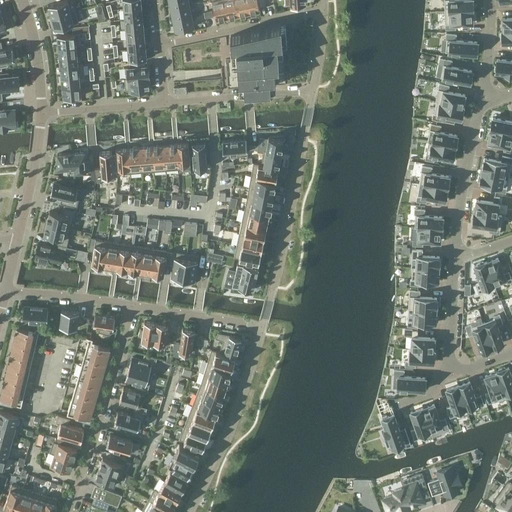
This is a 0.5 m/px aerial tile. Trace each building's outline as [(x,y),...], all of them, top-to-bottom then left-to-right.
[(75,10),(71,11),(67,0),(65,0),(48,5),(51,17),(75,10)] [(122,0),(124,9),(142,7),(141,0),(122,0)] [(169,0),(171,8),(189,5),(187,0),(169,0)] [(227,17),(223,0),(212,0),(216,19),(227,17)] [(234,0),(223,0),(227,17),(238,15),(234,0)] [(234,0),(238,15),(249,12),(246,0),(234,0)] [(257,0),(246,0),(249,12),(260,10),(257,0)] [(447,0),(448,11),(471,10),(470,0),(447,0)] [(171,8),(173,19),(191,15),(189,5),(171,8)] [(142,7),(124,9),(125,19),(143,17),(142,7)] [(55,29),(79,22),(75,10),(51,17),(55,29)] [(449,23),(444,24),(444,30),(455,29),(455,24),(472,23),(471,10),(448,11),(449,23)] [(193,26),(191,15),(173,19),(176,30),(193,26)] [(143,17),(125,19),(126,29),(144,27),(143,17)] [(511,17),(501,17),(501,30),(511,29),(511,17)] [(86,32),(90,32),(89,25),(72,26),(73,33),(80,33),(86,32)] [(281,25),(231,35),(231,46),(236,45),(239,77),(244,77),(245,88),(271,86),(270,75),(275,75),(274,64),(279,63),(277,42),(283,41),(281,25)] [(144,27),(126,29),(126,33),(127,39),(145,37),(144,27)] [(511,29),(501,30),(502,43),(511,42),(511,29)] [(81,44),(80,33),(73,33),(57,35),(58,46),(81,44)] [(445,33),(444,39),(449,40),(448,53),(475,55),(476,42),(455,40),(455,34),(445,33)] [(128,49),(146,47),(145,37),(127,39),(128,48),(128,49)] [(59,56),(77,54),(76,45),(81,44),(58,46),(59,56)] [(0,62),(15,59),(12,47),(0,49),(0,62)] [(146,47),(128,49),(129,60),(147,59),(146,47)] [(83,64),(78,64),(77,54),(59,56),(60,66),(83,64)] [(441,59),(440,65),(444,66),(442,78),(468,83),(471,70),(450,66),(451,61),(441,59)] [(511,60),(496,59),(495,72),(511,74),(511,60)] [(61,77),(84,74),(83,64),(60,66),(61,77)] [(148,65),(125,67),(126,78),(124,78),(124,79),(149,76),(148,65)] [(0,99),(3,99),(2,90),(20,88),(19,86),(20,86),(19,82),(19,79),(18,75),(18,73),(9,74),(9,72),(0,72),(0,99)] [(84,74),(61,77),(62,87),(80,85),(79,75),(84,75),(84,74)] [(150,87),(149,76),(124,79),(125,90),(136,89),(137,93),(144,92),(143,88),(150,87)] [(438,84),(437,90),(442,91),(439,103),(462,107),(464,95),(447,91),(449,86),(438,84)] [(80,85),(62,87),(63,98),(81,96),(80,85)] [(432,114),(431,120),(441,122),(442,116),(459,120),(462,107),(439,103),(437,114),(432,114)] [(0,129),(8,129),(8,128),(16,127),(15,109),(0,109),(0,129)] [(511,121),(492,117),(489,130),(511,134),(511,121)] [(430,124),(429,130),(434,131),(431,143),(454,148),(456,135),(439,132),(441,126),(430,124)] [(511,134),(489,130),(487,142),(504,146),(503,151),(511,153),(511,146),(510,146),(511,135),(511,134)] [(266,151),(281,153),(284,135),(268,136),(266,150),(266,151)] [(248,155),(247,150),(246,138),(222,140),(223,152),(236,151),(237,156),(248,155)] [(191,168),(188,143),(176,144),(178,169),(191,168)] [(424,154),(423,160),(433,162),(434,157),(451,160),(454,148),(431,143),(429,155),(424,154)] [(176,144),(164,145),(166,170),(178,169),(176,144)] [(193,145),(194,169),(206,168),(205,144),(193,145)] [(166,170),(164,145),(152,146),(154,171),(166,170)] [(152,146),(140,147),(142,172),(154,171),(152,146)] [(140,147),(128,148),(130,173),(142,172),(140,147)] [(130,173),(128,148),(116,149),(118,174),(130,173)] [(253,163),(278,168),(281,153),(266,151),(266,150),(264,150),(261,164),(253,163)] [(85,151),(73,152),(75,172),(91,171),(90,161),(86,162),(85,151)] [(101,168),(95,168),(96,181),(103,181),(103,176),(114,175),(112,151),(100,152),(101,168)] [(57,154),(55,169),(74,168),(75,172),(73,152),(57,154)] [(484,158),(481,171),(504,175),(506,163),(511,164),(511,158),(511,157),(502,156),(501,161),(484,158)] [(251,175),(276,179),(278,168),(253,163),(251,175)] [(421,166),(420,172),(425,173),(423,185),(446,189),(448,176),(431,173),(432,168),(421,166)] [(481,171),(479,183),(496,186),(495,192),(505,194),(506,188),(502,187),(504,175),(481,171)] [(251,175),(249,187),(274,191),(276,179),(251,175)] [(60,184),(54,183),(51,194),(62,197),(60,203),(77,207),(81,189),(60,184)] [(417,196),(416,203),(426,204),(427,199),(444,201),(446,189),(423,185),(421,197),(417,196)] [(247,198),(271,203),(274,191),(249,187),(247,198)] [(476,200),(474,213),(497,216),(499,204),(503,204),(504,198),(494,197),(493,202),(476,200)] [(271,205),(271,203),(247,198),(244,209),(269,215),(270,210),(271,210),(272,205),(271,205)] [(47,214),(45,222),(71,228),(75,211),(64,208),(62,214),(50,211),(49,214),(47,214)] [(244,209),(242,221),(266,226),(269,215),(244,209)] [(414,210),(414,216),(419,216),(418,228),(441,229),(442,217),(425,216),(425,210),(414,210)] [(474,213),(472,225),(489,228),(488,233),(499,235),(500,229),(495,228),(497,216),(474,213)] [(242,221),(239,233),(264,238),(266,226),(242,221)] [(67,246),(71,228),(45,222),(43,230),(45,231),(44,234),(57,237),(55,243),(67,246)] [(413,240),(412,246),(423,247),(423,241),(440,242),(441,229),(418,228),(417,240),(413,240)] [(237,245),(261,250),(264,238),(239,233),(237,245)] [(104,266),(108,241),(96,239),(92,264),(104,266)] [(116,268),(120,243),(108,241),(104,266),(116,268)] [(51,245),(41,243),(40,247),(38,246),(35,257),(38,257),(37,259),(47,262),(48,260),(60,263),(62,254),(75,257),(77,249),(59,244),(58,248),(51,246),(51,245)] [(128,270),(132,245),(120,243),(116,268),(128,270)] [(139,272),(143,247),(132,245),(128,270),(139,272)] [(259,262),(261,250),(237,245),(234,257),(259,262)] [(143,247),(139,272),(151,274),(155,249),(143,247)] [(155,249),(151,274),(164,276),(168,251),(155,249)] [(412,250),(411,256),(416,256),(416,268),(439,270),(439,257),(422,256),(423,250),(412,250)] [(183,278),(187,253),(175,251),(171,276),(183,278)] [(208,252),(206,259),(215,261),(217,254),(208,252)] [(187,253),(183,278),(195,280),(199,255),(187,253)] [(498,258),(486,262),(494,284),(505,280),(507,285),(511,282),(511,280),(509,272),(504,274),(498,258)] [(486,262),(474,266),(482,288),(494,284),(486,262)] [(259,267),(243,263),(243,264),(244,264),(243,266),(237,264),(232,286),(245,289),(246,288),(253,289),(258,267),(259,267)] [(410,280),(410,286),(421,287),(421,281),(438,282),(439,270),(416,268),(415,281),(410,280)] [(409,291),(409,297),(414,297),(413,310),(436,311),(437,298),(420,297),(420,292),(409,291)] [(24,306),(23,318),(47,320),(48,308),(24,306)] [(59,326),(77,328),(79,312),(61,310),(59,326)] [(408,321),(407,328),(418,328),(418,323),(436,324),(436,311),(413,310),(412,322),(408,321)] [(95,313),(93,325),(100,326),(98,331),(110,335),(112,328),(113,328),(115,316),(95,313)] [(496,321),(484,325),(492,347),(504,343),(498,326),(503,325),(500,314),(494,316),(496,321)] [(140,329),(135,346),(141,347),(142,341),(153,342),(156,323),(144,321),(143,329),(140,329)] [(156,323),(153,342),(169,345),(170,333),(167,333),(168,325),(156,323)] [(471,325),(465,327),(469,337),(474,335),(480,351),(492,347),(484,325),(473,329),(471,325)] [(40,329),(36,328),(35,330),(17,326),(14,338),(36,344),(40,329)] [(172,355),(179,356),(180,351),(191,353),(195,329),(183,328),(180,343),(174,342),(172,355)] [(407,331),(407,338),(412,338),(411,350),(434,351),(435,339),(418,338),(418,332),(407,331)] [(54,332),(52,340),(72,345),(74,337),(54,332)] [(235,357),(241,338),(235,336),(235,335),(217,332),(216,338),(223,340),(220,352),(224,353),(224,354),(235,357)] [(11,350),(34,355),(36,344),(14,338),(11,350)] [(85,353),(107,359),(110,347),(92,342),(93,339),(89,338),(85,353)] [(224,353),(220,352),(211,349),(207,361),(232,369),(235,357),(224,354),(224,353)] [(9,362),(31,367),(34,355),(11,350),(9,362)] [(405,362),(405,368),(416,369),(416,363),(433,364),(434,351),(411,350),(410,362),(405,362)] [(81,364),(103,370),(107,359),(85,353),(81,364)] [(152,375),(157,358),(145,354),(143,360),(132,357),(129,368),(152,375)] [(232,369),(207,361),(204,373),(228,380),(232,369)] [(22,377),(28,379),(31,367),(9,362),(6,373),(22,377)] [(78,376),(100,382),(103,370),(81,364),(78,376)] [(147,391),(152,375),(129,368),(126,380),(137,383),(135,388),(147,391)] [(511,375),(509,368),(497,372),(505,394),(511,391),(511,375)] [(395,372),(395,378),(399,378),(398,391),(425,393),(426,379),(405,378),(406,373),(395,372)] [(497,372),(485,377),(491,393),(486,395),(490,405),(496,403),(494,398),(505,394),(497,372)] [(28,379),(22,377),(6,373),(3,385),(25,390),(28,379)] [(204,373),(201,383),(224,391),(228,380),(204,373)] [(75,387),(97,393),(100,382),(78,376),(75,387)] [(470,382),(458,386),(466,408),(478,404),(479,408),(485,406),(482,396),(476,398),(470,382)] [(224,391),(201,383),(197,394),(220,403),(224,391)] [(11,400),(10,403),(21,406),(25,390),(3,385),(0,397),(11,400)] [(458,386),(447,390),(452,407),(447,408),(451,419),(456,416),(455,412),(466,408),(458,386)] [(72,399),(93,405),(97,393),(75,387),(72,399)] [(140,391),(140,392),(124,387),(123,387),(119,401),(120,401),(136,405),(136,406),(137,406),(137,405),(142,407),(145,393),(141,392),(140,391)] [(197,394),(192,405),(216,414),(216,412),(217,413),(219,408),(218,408),(220,403),(197,394)] [(72,399),(68,411),(67,414),(78,418),(79,414),(90,417),(93,405),(72,399)] [(216,414),(192,405),(188,416),(211,425),(216,414)] [(435,405),(423,409),(431,431),(442,427),(444,431),(449,429),(446,419),(440,421),(435,405)] [(134,409),(132,415),(118,411),(114,422),(141,430),(146,412),(134,409)] [(423,409),(411,413),(417,430),(411,431),(415,442),(421,440),(419,435),(431,431),(423,409)] [(0,410),(0,421),(20,428),(20,427),(16,426),(19,415),(0,410)] [(56,422),(61,423),(58,434),(81,441),(84,429),(69,425),(70,418),(58,415),(56,422)] [(394,415),(382,420),(391,445),(403,441),(405,445),(410,443),(407,433),(402,435),(394,415)] [(211,425),(188,416),(184,427),(207,436),(211,425)] [(0,433),(17,438),(20,428),(0,421),(0,433)] [(184,427),(179,439),(203,448),(207,436),(184,427)] [(0,433),(0,444),(10,447),(13,437),(17,438),(0,433)] [(133,440),(110,434),(107,445),(130,452),(133,440)] [(74,459),(77,449),(53,441),(50,452),(74,459)] [(199,454),(179,443),(174,454),(193,464),(199,454)] [(0,444),(0,455),(7,457),(10,447),(0,444)] [(74,459),(50,452),(54,454),(51,464),(70,470),(74,459)] [(174,454),(168,465),(188,475),(188,474),(190,475),(193,469),(191,468),(193,464),(174,454)] [(99,468),(122,476),(126,466),(103,457),(99,468)] [(428,482),(432,495),(443,491),(444,493),(443,493),(444,495),(452,492),(459,490),(457,485),(461,484),(457,473),(453,474),(451,466),(437,471),(439,478),(428,482)] [(114,485),(118,475),(99,468),(95,478),(114,485)] [(165,480),(182,490),(188,479),(171,469),(165,480)] [(428,490),(422,472),(409,476),(413,488),(406,490),(404,487),(394,490),(395,494),(384,498),(388,509),(397,506),(399,511),(402,511),(409,510),(408,507),(417,504),(415,500),(414,495),(428,490)] [(159,491),(176,500),(182,490),(165,480),(159,491)] [(511,511),(511,483),(506,491),(505,490),(503,493),(504,494),(497,504),(509,511),(511,511)] [(16,511),(24,488),(12,484),(4,508),(16,511)] [(24,488),(16,511),(28,511),(35,492),(24,488)] [(108,490),(106,495),(114,498),(120,500),(121,497),(122,495),(108,490)] [(153,501),(170,511),(176,500),(159,491),(153,501)] [(35,492),(28,511),(41,511),(46,495),(35,492)] [(47,495),(41,511),(54,511),(55,510),(58,502),(58,499),(47,495)] [(106,495),(104,501),(109,503),(118,506),(118,504),(120,501),(120,500),(114,498),(106,495)] [(94,497),(92,503),(107,508),(109,503),(104,501),(94,497)] [(147,511),(169,511),(170,511),(153,501),(147,511),(143,509),(147,511)]
